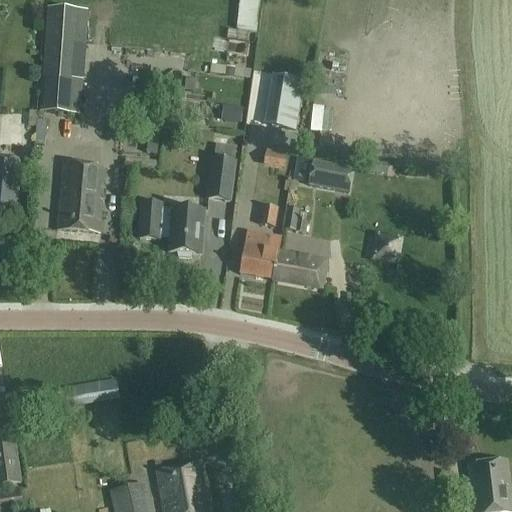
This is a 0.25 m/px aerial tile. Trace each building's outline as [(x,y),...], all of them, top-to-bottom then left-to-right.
[(237,0),(236,32),(256,33),(257,0),(237,0)] [(304,44),(313,46),(319,27),(309,24),(304,44)] [(303,84),(276,79),(272,78),(264,126),(295,132),(303,84)] [(68,119),(70,84),(42,82),(39,117),(68,119)] [(127,106),(126,120),(149,123),(151,109),(127,106)] [(227,108),(226,123),(240,125),(242,109),(227,108)] [(152,115),(150,129),(162,131),(165,117),(152,115)] [(156,157),(158,146),(148,145),(146,155),(156,157)] [(229,204),(235,164),(234,164),(236,151),(216,148),(214,162),(213,162),(208,201),(229,204)] [(0,230),(14,232),(21,163),(0,160),(0,230)] [(386,175),(387,165),(364,162),(363,172),(386,175)] [(348,195),(353,171),(313,164),(308,188),(348,195)] [(105,170),(62,166),(57,233),(99,236),(102,202),(100,201),(101,192),(103,191),(105,170)] [(177,256),(178,260),(191,261),(192,257),(200,257),(203,214),(173,211),(173,214),(162,213),(162,207),(142,206),(139,241),(159,243),(160,239),(171,240),(170,255),(177,256)] [(259,226),(274,229),(277,210),(262,207),(259,226)] [(294,236),(304,237),(306,225),(296,224),(297,214),(286,213),(283,234),(295,235),(294,236)] [(272,282),(276,255),(268,254),(271,238),(247,234),(239,276),(272,282)] [(276,255),(272,282),(321,290),(325,264),(276,255)] [(20,397),(24,418),(120,403),(116,381),(20,397)] [(15,448),(0,449),(0,487),(20,484),(15,448)] [(468,468),(470,486),(463,487),(464,499),(471,498),(473,511),(511,511),(511,501),(507,463),(468,468)] [(211,511),(203,465),(157,473),(163,511),(211,511)] [(151,511),(145,485),(109,493),(113,511),(151,511)] [(0,511),(23,511),(19,489),(0,493),(0,511)]
